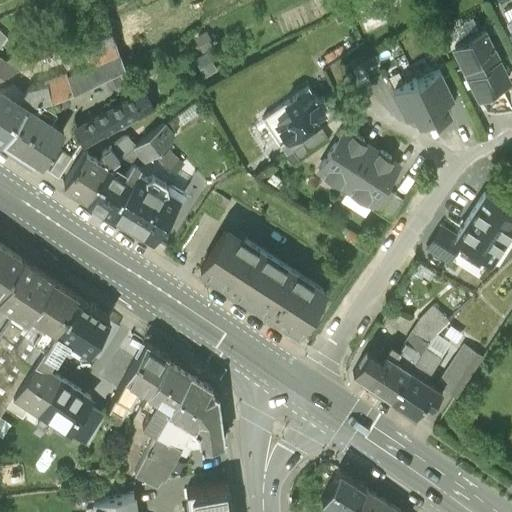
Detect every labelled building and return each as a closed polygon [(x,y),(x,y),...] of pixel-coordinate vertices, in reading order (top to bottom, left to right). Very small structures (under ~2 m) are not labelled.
[(200,19),(195,8),(177,17),(182,27),(200,19)] [(49,97),(72,89),(104,74),(123,64),(117,51),(112,35),(107,23),(90,31),(96,43),(84,49),(89,62),(67,71),(63,69),(39,77),(40,82),(45,80),(49,97)] [(213,43),(204,27),(192,34),(200,49),(213,43)] [(511,79),(486,29),(453,45),(478,95),(490,89),(492,94),(503,89),(501,84),(511,79)] [(64,59),(84,49),(96,43),(90,31),(58,46),(64,59)] [(16,68),(28,62),(13,50),(4,61),(16,68)] [(215,68),(205,50),(193,57),(203,74),(215,68)] [(0,75),(16,68),(4,61),(0,57),(0,75)] [(124,78),(121,72),(126,69),(123,64),(104,74),(109,85),(124,78)] [(438,68),(416,79),(433,113),(434,117),(449,109),(444,99),(452,95),(442,76),(438,68)] [(442,76),(452,95),(461,91),(451,72),(442,76)] [(433,113),(416,79),(414,76),(391,87),(405,114),(412,110),(418,121),(433,113)] [(39,99),(49,97),(45,80),(40,82),(27,85),(18,98),(24,103),(39,99)] [(0,136),(2,137),(24,103),(18,98),(12,95),(18,87),(12,82),(0,86),(0,136)] [(324,111),(327,103),(323,96),(313,94),(307,85),(261,115),(278,141),(303,125),(324,111)] [(152,105),(143,87),(75,123),(74,125),(82,141),(152,105)] [(55,109),(39,99),(24,103),(2,137),(39,162),(62,128),(48,119),(55,109)] [(163,120),(131,142),(133,144),(142,156),(172,133),(163,120)] [(303,125),(278,141),(285,152),(291,148),(309,136),(303,125)] [(309,136),(291,148),(298,157),(328,138),(321,128),(309,136)] [(342,128),(317,166),(344,184),(370,145),(361,140),(363,137),(353,131),(351,133),(342,128)] [(85,193),(106,162),(107,160),(109,161),(133,144),(131,142),(124,132),(100,149),(102,151),(98,157),(83,146),(62,178),(85,193)] [(181,184),(197,166),(168,141),(158,152),(168,161),(163,167),(181,184)] [(370,145),(344,184),(371,202),(382,185),(397,163),(388,158),(390,155),(380,149),(378,151),(370,145)] [(57,174),(70,154),(61,147),(48,168),(57,174)] [(122,172),(106,162),(85,193),(108,209),(135,169),(139,164),(130,159),(122,172)] [(135,169),(108,209),(150,236),(177,195),(166,189),(165,180),(151,172),(143,173),(135,169)] [(402,199),(382,185),(371,202),(369,205),(389,219),(402,199)] [(229,199),(211,187),(198,207),(216,219),(229,199)] [(511,210),(484,191),(455,234),(454,235),(462,240),(457,247),(476,259),(481,252),(489,258),(511,224),(511,223),(505,219),(511,210)] [(454,235),(455,234),(442,226),(428,247),(448,261),(457,247),(462,240),(454,235)] [(198,266),(297,333),(324,293),(245,239),(242,244),(222,231),(198,266)] [(200,258),(208,240),(192,232),(183,250),(200,258)] [(0,284),(20,254),(0,240),(0,284)] [(76,291),(20,254),(0,284),(0,295),(15,306),(27,313),(30,307),(43,316),(31,333),(43,340),(55,323),(76,291)] [(108,313),(76,291),(55,323),(63,328),(87,344),(108,313)] [(460,300),(452,292),(444,300),(452,307),(460,300)] [(403,341),(419,351),(427,339),(432,334),(447,318),(432,303),(419,316),(403,341)] [(0,405),(12,387),(33,354),(43,340),(31,333),(43,316),(30,307),(27,313),(15,306),(0,327),(0,405)] [(43,340),(33,354),(44,361),(49,359),(63,338),(61,337),(60,332),(63,328),(55,323),(43,340)] [(424,378),(447,343),(432,334),(427,339),(419,351),(389,396),(414,413),(422,400),(430,405),(441,389),(424,378)] [(131,376),(148,387),(167,353),(143,337),(108,401),(119,408),(131,383),(131,376)] [(352,370),(389,396),(419,351),(403,341),(393,357),(377,347),(373,353),(366,348),(352,370)] [(452,370),(442,384),(455,393),(481,355),(464,343),(447,367),(452,370)] [(142,418),(154,427),(187,366),(167,353),(148,387),(158,394),(154,397),(142,418)] [(12,387),(35,404),(58,371),(44,361),(33,354),(12,387)] [(161,471),(176,445),(184,450),(189,441),(221,437),(215,389),(210,381),(187,366),(154,427),(132,465),(153,477),(158,469),(161,471)] [(89,391),(58,371),(35,404),(67,425),(89,391)] [(320,494),(345,511),(364,483),(338,467),(320,494)] [(182,484),(185,511),(231,511),(227,478),(182,484)] [(346,511),(406,511),(364,483),(345,511),(346,511)] [(92,493),(94,511),(96,511),(135,507),(132,488),(92,493)]
